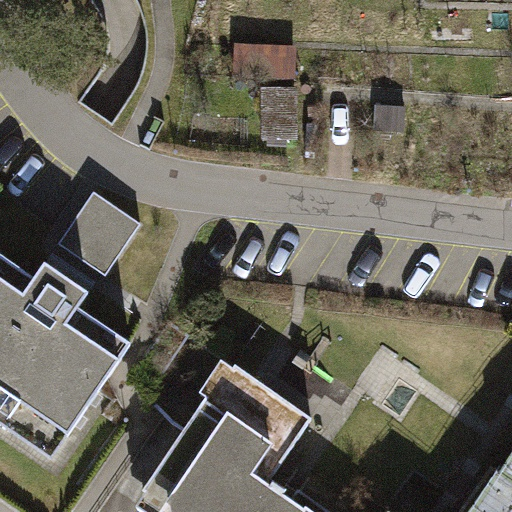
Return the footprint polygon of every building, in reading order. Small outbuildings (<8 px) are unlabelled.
[(293,60),(236,58),(235,92),(292,94),(293,60)] [(305,104),(264,103),(263,158),(304,159),(305,104)] [(98,192),(62,247),(110,277),(146,223),(98,192)] [(38,272),(0,246),(0,420),(64,464),(146,344),(93,308),(103,293),(49,256),(38,272)] [(511,511),(511,457),(475,511),(294,511),(266,494),(312,425),(223,367),(200,401),(209,406),(139,511),(511,511)]
